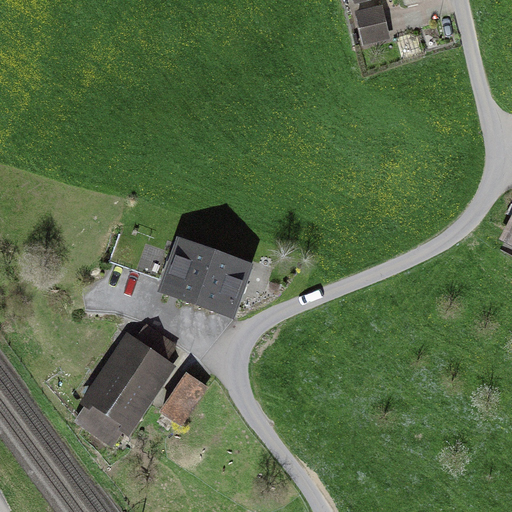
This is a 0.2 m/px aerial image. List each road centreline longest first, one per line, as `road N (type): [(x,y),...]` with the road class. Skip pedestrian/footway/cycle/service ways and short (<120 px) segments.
road 1 (unclassified): [(503,153),(481,206),(449,238),(267,319),(242,343),(236,373),(247,405),(322,511)]
road 2 (unclassified): [(460,0),(503,153)]
